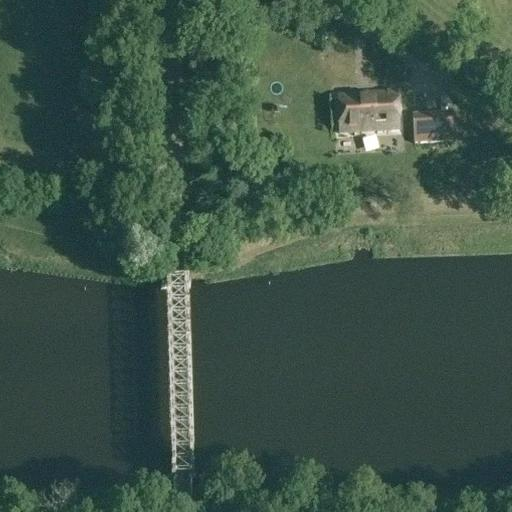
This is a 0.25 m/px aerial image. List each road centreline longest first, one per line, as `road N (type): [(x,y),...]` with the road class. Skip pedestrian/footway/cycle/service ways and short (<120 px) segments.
road 1 (tertiary): [(181,511),(167,0)]
road 2 (track): [(469,101),(323,0)]
